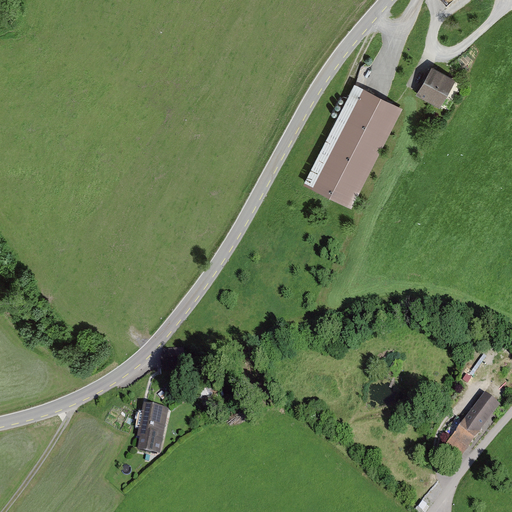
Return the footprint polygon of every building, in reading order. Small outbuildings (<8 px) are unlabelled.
[(433,70),(419,94),(441,107),(456,84),(433,70)] [(362,90),(309,186),(349,207),(401,111),(362,90)] [(176,353),(163,353),(162,371),(175,371),(176,353)] [(498,408),(483,396),(446,443),(462,455),(498,408)] [(167,408),(144,403),(138,448),(158,453),(167,408)]
